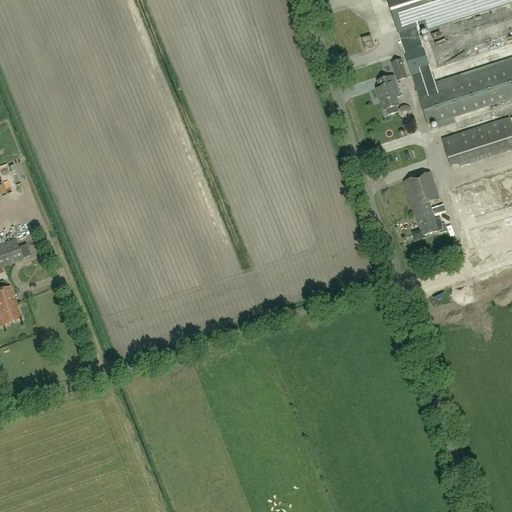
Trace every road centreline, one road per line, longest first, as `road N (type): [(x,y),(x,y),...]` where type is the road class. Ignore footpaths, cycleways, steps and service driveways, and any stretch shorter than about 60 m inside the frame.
road 1 (unclassified): [(398,280),(305,0)]
road 2 (unclassified): [(149,366),(398,280)]
road 3 (unclassified): [(475,511),(398,280)]
